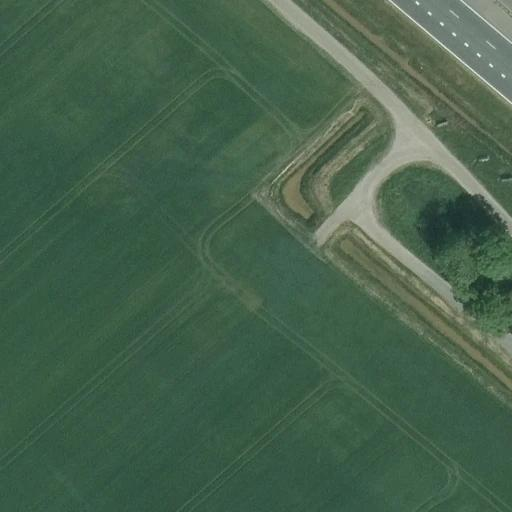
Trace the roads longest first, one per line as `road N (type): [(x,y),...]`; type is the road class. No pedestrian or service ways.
road 1 (unclassified): [(511,349),(360,221),(359,197),(417,132)]
road 2 (unclassified): [(417,132),(276,0)]
road 3 (unclassified): [(511,234),(417,132)]
